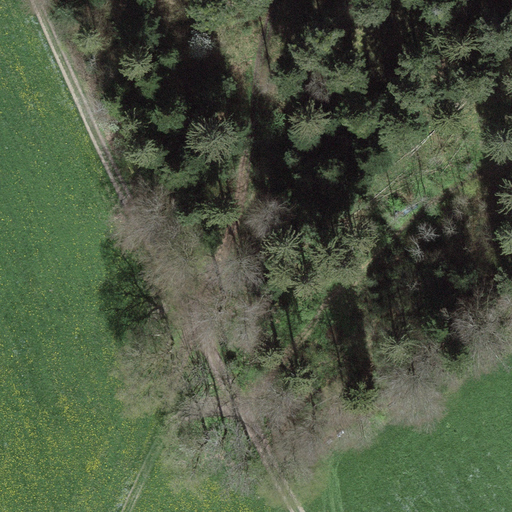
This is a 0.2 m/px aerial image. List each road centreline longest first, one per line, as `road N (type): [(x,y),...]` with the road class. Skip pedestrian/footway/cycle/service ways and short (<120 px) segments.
road 1 (track): [(244,408),(425,210),(511,163)]
road 2 (track): [(23,0),(140,237),(196,314)]
road 3 (track): [(275,0),(241,196),(196,314)]
road 4 (track): [(196,314),(159,433)]
road 5 (track): [(244,408),(308,511)]
